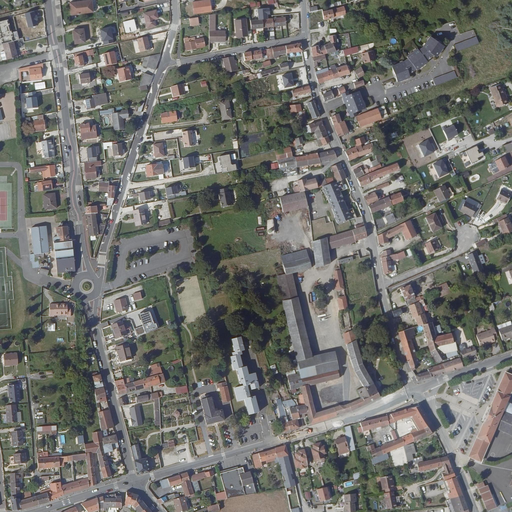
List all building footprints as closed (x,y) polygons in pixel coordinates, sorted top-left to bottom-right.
[(72,13),(94,11),(93,0),(80,0),(71,1),(72,13)] [(212,0),(194,3),(196,14),(213,12),(212,0)] [(300,14),(301,14),(301,10),(301,5),(294,5),(294,6),(294,7),(288,8),(288,14),(300,14)] [(345,13),(343,5),(324,11),(325,18),(325,19),(328,18),(338,15),(345,13)] [(324,11),(323,8),(318,10),(310,12),(310,19),(310,29),(316,28),(315,22),(321,20),(325,18),(324,11)] [(154,18),(158,17),(156,9),(144,13),(147,27),(156,25),(154,18)] [(193,26),(201,25),(200,17),(192,19),(193,26)] [(287,17),(274,18),(275,26),(287,25),(287,17)] [(252,21),(252,29),(275,26),(274,18),(252,21)] [(37,30),(34,20),(23,23),(22,23),(23,25),(25,25),(27,33),(37,30)] [(243,34),(248,34),(247,20),(236,21),(238,38),(243,37),(243,34)] [(26,37),(23,25),(22,23),(16,25),(20,39),(25,37),(26,37)] [(76,44),(87,43),(85,30),(75,31),(76,44)] [(227,43),(227,32),(211,32),(210,43),(227,43)] [(318,32),(311,33),(312,48),(320,46),(319,45),(322,44),(321,38),(319,38),(318,32)] [(330,35),(331,42),(325,45),(327,53),(338,50),(337,46),(335,47),(334,45),(337,45),(335,34),(330,35)] [(139,52),(149,49),(145,36),(136,38),(139,52)] [(428,40),(423,47),(426,49),(434,55),(436,57),(444,46),(432,38),(431,37),(428,40)] [(205,38),(196,40),(195,38),(189,39),(189,38),(185,39),(187,52),(198,50),(198,49),(206,47),(205,38)] [(456,43),(453,44),(455,51),(458,50),(461,49),(464,48),(467,47),(470,46),(474,45),(477,44),(475,38),(471,39),(468,40),(465,41),(462,42),(459,42),(456,43)] [(9,58),(20,55),(16,40),(5,43),(9,58)] [(302,48),(301,44),(285,47),(287,55),(302,52),(302,48)] [(320,46),(312,48),(313,51),(313,56),(322,54),(320,46)] [(280,58),(280,56),(287,55),(285,47),(280,48),(274,49),(275,54),(276,57),(276,59),(280,58)] [(345,55),(352,53),(351,47),(343,49),(345,55)] [(407,57),(408,58),(410,61),(416,69),(417,70),(428,62),(427,60),(421,53),(419,50),(417,49),(411,54),(407,57)] [(427,60),(434,55),(426,49),(421,53),(427,60)] [(371,61),(376,60),(373,50),(361,53),(362,57),(363,57),(364,62),(371,61)] [(85,59),(92,56),(91,51),(75,56),(78,68),(86,65),(85,59)] [(261,51),(252,53),(253,60),(263,59),(261,51)] [(156,70),(159,59),(161,53),(145,57),(142,66),(147,67),(156,70)] [(246,62),(253,60),(252,53),(249,54),(245,54),(245,55),(246,62)] [(326,57),(325,53),(322,54),(313,56),(314,61),(315,68),(318,67),(317,63),(320,62),(320,58),(326,57)] [(237,67),(236,62),(235,58),(225,60),(228,73),(239,70),(238,67),(237,67)] [(416,69),(410,61),(405,64),(409,74),(416,69)] [(272,67),(272,65),(273,62),(258,66),(259,70),(265,68),(272,67)] [(406,78),(410,77),(409,74),(405,64),(403,62),(396,65),(391,66),(392,68),(393,72),(403,69),(406,78)] [(42,68),(44,68),(43,63),(20,69),(21,80),(24,80),(23,71),(31,71),(32,79),(43,77),(42,68)] [(274,69),(274,70),(264,73),(265,78),(276,75),(276,74),(289,71),(288,64),(280,66),(280,68),(274,69)] [(347,64),(337,67),(340,76),(350,72),(349,70),(351,70),(349,66),(348,66),(347,64)] [(359,76),(365,74),(362,66),(356,70),(359,76)] [(121,82),(133,79),(130,67),(118,70),(121,82)] [(337,78),(340,77),(340,76),(337,67),(332,69),(335,78),(335,79),(337,78)] [(335,78),(332,69),(329,70),(323,72),(326,81),(331,79),(335,78)] [(393,72),(397,82),(406,78),(403,69),(393,72)] [(316,72),(319,83),(326,81),(323,72),(323,70),(316,72)] [(82,85),(92,83),(91,71),(88,71),(82,73),(82,75),(81,76),(82,85)] [(433,79),(436,85),(439,84),(442,83),(445,82),(448,81),(451,79),(454,78),(457,77),(455,71),(452,72),(449,73),(446,74),(443,76),(440,77),(437,78),(433,79)] [(152,84),(154,75),(145,73),(141,86),(148,85),(152,84)] [(286,81),(289,92),(292,91),(294,90),(291,79),(286,81)] [(357,88),(355,83),(348,85),(350,91),(357,88)] [(179,98),(189,95),(186,85),(175,88),(176,93),(178,93),(179,98)] [(309,85),(294,90),(292,91),(293,94),(294,96),(311,91),(309,85)] [(497,90),(495,90),(494,86),(485,90),(492,108),(502,105),(497,90)] [(337,98),(339,98),(338,96),(335,97),(333,91),(334,91),(333,88),(330,89),(331,92),(323,95),(324,99),(325,102),(337,98)] [(360,92),(350,95),(349,92),(347,92),(342,94),(352,119),(356,117),(358,116),(356,113),(366,109),(360,92)] [(95,96),(95,100),(88,101),(89,110),(97,108),(97,106),(110,104),(108,93),(95,96)] [(29,98),(26,98),(27,109),(38,108),(37,97),(29,98)] [(224,121),(232,119),(229,101),(220,103),(224,121)] [(313,120),(320,118),(315,106),(313,101),(307,103),(313,120)] [(124,118),(130,117),(129,109),(123,110),(123,111),(114,113),(116,130),(126,129),(124,118)] [(376,109),(358,116),(356,117),(359,125),(379,117),(376,109)] [(164,124),(179,122),(177,111),(163,115),(164,124)] [(39,132),(48,131),(46,114),(40,115),(41,120),(39,120),(39,122),(38,122),(39,132)] [(339,115),(332,118),(333,122),(334,125),(342,122),(339,115)] [(360,127),(380,120),(379,117),(359,125),(360,127)] [(306,126),(308,133),(314,131),(324,129),(322,125),(321,121),(306,126)] [(344,122),(342,122),(334,125),(337,131),(339,136),(348,132),(344,122)] [(97,126),(92,126),(91,124),(82,125),(84,140),(99,138),(97,126)] [(314,131),(317,140),(319,139),(327,137),(325,132),(324,129),(314,131)] [(186,148),(195,146),(193,131),(184,133),(186,148)] [(331,146),(327,137),(319,139),(319,142),(322,141),(326,148),(327,147),(331,146)] [(355,147),(366,143),(364,137),(354,141),(355,147)] [(289,147),(303,143),(301,138),(294,139),(294,144),(292,144),(291,140),(288,141),(289,147)] [(55,147),(54,147),(53,140),(44,142),(45,154),(56,152),(55,147)] [(117,154),(126,153),(124,143),(116,144),(117,154)] [(157,159),(166,157),(164,144),(155,146),(157,159)] [(375,152),(372,144),(356,150),(359,158),(367,154),(375,152)] [(501,146),(504,153),(511,150),(511,148),(510,144),(501,146)] [(276,152),(278,161),(293,157),(291,148),(276,152)] [(345,152),(349,161),(359,158),(356,150),(356,148),(345,152)] [(375,157),(377,162),(372,164),(374,171),(382,168),(380,164),(383,163),(381,155),(386,154),(387,149),(386,148),(385,152),(384,152),(382,153),(382,152),(379,154),(379,156),(375,157)] [(338,158),(335,151),(328,153),(329,160),(337,158),(338,158)] [(329,161),(329,160),(328,153),(319,155),(320,162),(329,161)] [(312,164),(320,162),(319,155),(318,154),(307,155),(307,156),(296,158),(297,166),(312,164)] [(223,168),(237,165),(236,155),(222,157),(223,168)] [(280,169),(284,168),(297,166),(296,158),(279,162),(280,169)] [(499,173),(509,168),(504,158),(494,162),(499,173)] [(98,165),(104,164),(104,159),(87,161),(89,177),(99,176),(98,165)] [(356,175),(358,178),(374,171),(372,164),(370,160),(363,163),(364,167),(354,171),(356,175)] [(332,167),(337,182),(341,180),(346,179),(341,167),(340,164),(339,165),(332,167)] [(50,176),(57,175),(56,165),(49,166),(48,165),(33,167),(34,170),(49,168),(50,176)] [(371,181),(401,171),(398,165),(382,170),(358,179),(360,183),(361,187),(372,183),(371,181)] [(164,166),(159,167),(159,166),(148,167),(150,177),(165,175),(164,166)] [(286,177),(298,175),(297,166),(284,168),(286,177)] [(461,174),(464,180),(470,176),(467,171),(461,174)] [(304,192),(306,192),(318,188),(317,186),(317,185),(315,179),(307,181),(306,179),(297,181),(298,187),(294,188),(295,194),(304,192)] [(321,185),(317,186),(318,188),(322,186),(327,185),(325,180),(321,181),(321,184),(321,185)] [(339,192),(345,190),(341,180),(337,182),(334,183),(327,185),(322,186),(329,203),(331,209),(337,224),(348,221),(356,218),(352,209),(347,211),(345,207),(346,207),(344,204),(342,198),(341,194),(340,194),(339,192)] [(120,186),(112,186),(111,181),(100,182),(101,191),(111,190),(109,205),(115,205),(120,186)] [(42,192),(55,190),(54,182),(45,183),(46,188),(42,189),(42,192)] [(440,203),(451,198),(446,186),(436,190),(439,198),(438,199),(440,203)] [(178,187),(167,189),(169,197),(180,194),(178,187)] [(230,188),(220,190),(221,194),(220,194),(221,200),(222,200),(223,202),(222,202),(223,208),(233,206),(230,188)] [(508,203),(511,195),(511,193),(503,188),(498,197),(508,203)] [(151,192),(141,194),(143,203),(153,201),(151,192)] [(283,213),(307,207),(304,192),(295,194),(280,198),(283,213)] [(48,210),(60,209),(58,194),(47,196),(48,210)] [(379,198),(377,199),(375,194),(365,198),(368,205),(379,200),(379,198)] [(404,202),(401,194),(388,198),(392,206),(404,202)] [(370,211),(371,214),(392,206),(388,198),(368,206),(370,211)] [(478,205),(476,208),(465,202),(460,211),(465,213),(464,215),(471,218),(471,217),(475,219),(481,207),(478,205)] [(99,206),(89,208),(90,211),(90,215),(98,214),(100,214),(99,206)] [(138,225),(148,224),(146,210),(136,212),(138,225)] [(441,216),(438,217),(436,213),(427,217),(431,224),(434,232),(443,228),(441,224),(444,222),(443,219),(441,216)] [(99,224),(98,221),(98,214),(90,215),(91,218),(91,222),(92,225),(99,224)] [(397,221),(396,220),(394,215),(386,218),(389,225),(397,221)] [(511,224),(508,225),(504,216),(491,223),(493,227),(497,225),(503,239),(511,234),(511,224)] [(324,218),(310,221),(313,241),(325,238),(335,236),(332,222),(326,224),(324,218)] [(408,241),(419,236),(412,220),(378,236),(379,239),(380,244),(389,242),(389,239),(404,232),(408,241)] [(352,225),(354,231),(351,232),(352,236),(365,232),(363,227),(362,222),(352,225)] [(108,226),(99,227),(99,224),(92,225),(93,237),(106,235),(107,231),(108,226)] [(51,252),(52,252),(49,226),(34,228),(38,253),(33,254),(34,261),(36,261),(36,268),(51,266),(50,258),(47,258),(47,254),(52,254),(51,252)] [(75,240),(73,240),(72,227),(60,228),(61,237),(58,237),(62,273),(79,271),(75,240)] [(354,242),(352,236),(351,232),(335,236),(325,238),(327,249),(354,242)] [(354,242),(366,238),(365,235),(365,232),(352,236),(354,242)] [(330,263),(327,249),(325,238),(313,241),(317,267),(330,263)] [(434,241),(425,245),(425,246),(428,252),(437,248),(434,241)] [(408,259),(405,251),(397,255),(400,262),(404,261),(408,259)] [(275,267),(278,278),(279,277),(293,274),(311,269),(306,252),(282,259),(284,265),(275,267)] [(391,262),(398,261),(397,255),(393,255),(388,256),(382,258),(383,267),(384,275),(385,275),(393,273),(391,262)] [(474,276),(483,273),(478,258),(470,260),(471,264),(470,264),(474,276)] [(52,276),(54,271),(43,268),(42,273),(52,276)] [(335,354),(313,360),(293,274),(279,277),(300,372),(298,375),(289,377),(291,382),(339,369),(335,354)] [(337,286),(344,285),(342,276),(337,277),(335,277),(337,286)] [(30,297),(34,296),(29,285),(26,286),(30,297)] [(400,290),(407,306),(409,306),(423,300),(424,300),(423,296),(415,299),(409,286),(400,290)] [(341,309),(348,308),(346,297),(339,298),(341,309)] [(127,310),(130,310),(127,298),(117,301),(119,312),(124,311),(127,310)] [(422,309),(426,307),(423,300),(409,306),(414,318),(416,318),(419,327),(433,323),(441,320),(437,310),(424,315),(422,309)] [(69,310),(69,306),(51,306),(51,318),(56,318),(56,316),(68,317),(68,318),(72,318),(72,310),(69,310)] [(395,317),(403,314),(401,309),(393,312),(395,317)] [(119,339),(129,335),(124,322),(114,326),(119,339)] [(424,327),(432,352),(433,352),(440,346),(457,343),(453,333),(453,334),(438,338),(437,335),(443,333),(441,326),(435,328),(433,323),(419,327),(400,333),(404,344),(410,360),(419,357),(413,338),(415,338),(415,336),(417,335),(415,331),(417,330),(417,329),(424,327)] [(503,341),(511,338),(511,326),(500,331),(503,341)] [(495,338),(498,337),(495,328),(492,329),(492,330),(477,335),(480,347),(496,342),(495,338)] [(242,350),(245,350),(242,337),(234,339),(237,352),(234,353),(235,356),(232,356),(235,369),(238,368),(241,383),(243,383),(244,385),(236,387),(239,400),(246,399),(249,414),(259,412),(255,395),(251,397),(248,384),(251,384),(252,388),(260,387),(256,372),(249,374),(247,366),(244,367),(241,354),(243,354),(242,350)] [(347,341),(354,365),(365,388),(373,383),(363,362),(357,340),(356,337),(347,341)] [(129,359),(140,356),(134,338),(124,342),(129,359)] [(457,343),(440,346),(433,352),(439,363),(449,358),(446,354),(459,351),(457,343)] [(464,358),(476,354),(474,348),(462,352),(464,358)] [(5,368),(18,367),(17,356),(4,357),(5,368)] [(420,362),(419,357),(410,360),(411,365),(415,371),(420,368),(418,364),(420,362)] [(441,375),(465,367),(462,357),(426,370),(426,372),(417,375),(419,381),(435,376),(441,375)] [(151,371),(151,377),(150,378),(152,386),(161,384),(160,378),(160,377),(160,375),(164,374),(162,366),(151,371)] [(302,388),(304,393),(305,399),(306,404),(308,412),(311,424),(344,414),(346,410),(341,407),(317,414),(310,386),(341,378),(339,369),(291,382),(293,391),(302,388)] [(511,374),(511,373),(511,371),(510,371),(509,373),(507,372),(492,406),(489,405),(482,421),(485,422),(469,457),(471,458),(470,460),(473,461),(474,459),(482,462),(497,428),(511,435),(511,414),(504,411),(511,393),(511,374)] [(98,374),(92,375),(95,390),(103,389),(101,381),(100,376),(98,376),(98,374)] [(116,380),(119,395),(137,390),(134,382),(131,383),(130,377),(116,380)] [(150,378),(149,379),(149,378),(143,379),(146,388),(152,386),(150,378)] [(146,388),(143,379),(134,382),(137,390),(146,388)] [(224,402),(231,400),(227,381),(218,383),(219,387),(221,387),(224,402)] [(380,397),(373,383),(365,388),(359,391),(363,399),(351,403),(350,407),(353,411),(367,403),(380,397)] [(9,402),(19,401),(18,384),(8,385),(9,402)] [(96,401),(96,402),(100,422),(105,450),(97,452),(102,473),(100,473),(101,478),(105,477),(111,476),(105,453),(113,451),(112,445),(115,444),(116,448),(118,448),(115,437),(107,439),(107,436),(106,436),(105,434),(106,434),(106,431),(113,429),(111,419),(106,399),(103,389),(95,390),(96,401)] [(223,409),(215,411),(212,397),(201,399),(205,413),(204,414),(207,424),(225,420),(223,409)] [(121,403),(122,407),(128,405),(128,404),(127,399),(124,399),(120,400),(121,403)] [(291,430),(287,410),(284,403),(282,399),(280,399),(284,410),(286,417),(284,418),(285,423),(283,424),(285,432),(288,431),(291,430)] [(297,404),(295,400),(284,403),(287,410),(291,430),(296,429),(300,428),(298,419),(301,418),(298,407),(297,404)] [(17,421),(16,411),(16,404),(6,405),(6,412),(7,422),(17,421)] [(306,417),(305,413),(308,412),(306,404),(298,407),(301,418),(302,418),(306,417)] [(134,427),(143,425),(140,406),(130,408),(132,418),(133,426),(134,426),(134,427)] [(397,421),(416,415),(425,428),(431,426),(420,407),(416,408),(391,415),(395,423),(397,422),(397,421)] [(390,424),(388,416),(382,418),(374,420),(377,428),(390,424)] [(377,428),(374,420),(371,421),(368,421),(370,429),(377,428)] [(365,431),(370,429),(368,421),(366,422),(362,423),(363,426),(365,431)] [(96,485),(93,453),(97,452),(105,450),(100,422),(93,423),(94,430),(92,431),(93,438),(94,444),(88,445),(86,430),(83,431),(85,454),(88,478),(89,487),(96,485)] [(21,431),(24,430),(24,426),(15,427),(15,431),(12,431),(12,438),(12,439),(12,443),(21,443),(21,431)] [(351,426),(344,428),(345,438),(353,437),(351,426)] [(416,440),(435,432),(431,426),(425,428),(413,433),(416,440)] [(416,440),(413,433),(399,439),(402,446),(411,442),(415,441),(416,440)] [(348,447),(354,445),(353,437),(345,438),(348,447)] [(338,450),(348,447),(345,438),(335,441),(338,450)] [(399,439),(395,440),(381,446),(382,450),(381,450),(383,454),(402,446),(399,439)] [(323,447),(321,447),(321,444),(314,445),(315,449),(315,452),(313,452),(315,462),(325,459),(323,454),(325,454),(325,452),(326,451),(325,448),(324,448),(323,447)] [(369,446),(373,458),(378,456),(376,449),(374,444),(369,446)] [(141,450),(140,446),(132,447),(138,474),(147,472),(151,472),(148,459),(144,459),(141,450)] [(349,453),(348,447),(338,450),(340,456),(349,453)] [(276,463),(279,463),(278,458),(278,457),(276,449),(264,452),(252,455),(256,468),(263,467),(261,461),(266,460),(271,459),(272,461),(276,460),(276,463)] [(304,466),(308,465),(304,451),(299,452),(299,453),(296,454),(297,459),(298,461),(295,462),(296,467),(300,467),(301,468),(304,468),(304,466)] [(13,464),(24,463),(23,453),(12,454),(13,464)] [(178,456),(177,455),(172,456),(174,466),(177,466),(181,465),(179,456),(178,456)] [(67,456),(61,457),(58,457),(59,466),(68,466),(67,456)] [(292,470),(288,456),(278,458),(279,463),(284,488),(285,488),(286,488),(296,486),(294,479),(293,480),(291,474),(293,474),(292,470)] [(446,456),(419,463),(409,466),(407,466),(409,474),(442,466),(450,464),(448,461),(446,456)] [(162,469),(166,469),(168,468),(167,458),(160,459),(162,469)] [(243,468),(238,469),(238,467),(220,472),(226,492),(228,498),(257,494),(250,472),(245,474),(243,468)] [(191,476),(190,476),(188,477),(189,481),(190,483),(213,476),(211,470),(191,476)] [(444,472),(442,473),(444,480),(455,477),(454,473),(452,470),(444,472)] [(18,472),(10,472),(11,483),(18,483),(18,472)] [(188,477),(187,473),(178,475),(181,483),(189,481),(188,477)] [(181,483),(178,475),(167,478),(169,487),(181,483)] [(392,483),(391,480),(390,475),(380,477),(382,489),(385,489),(386,492),(393,491),(393,487),(394,487),(393,483),(392,483)] [(458,484),(455,477),(444,480),(442,480),(449,498),(462,495),(458,484)] [(89,487),(88,478),(72,483),(75,491),(81,489),(83,488),(89,487)] [(162,489),(169,487),(167,478),(159,481),(162,489)] [(184,495),(179,496),(180,499),(184,497),(194,494),(190,483),(189,481),(181,483),(184,495)] [(486,485),(484,485),(483,481),(477,483),(486,511),(494,508),(486,485)] [(20,490),(19,490),(18,483),(11,483),(11,495),(20,495),(20,490)] [(72,483),(60,487),(60,489),(62,495),(68,493),(75,491),(72,483)] [(328,486),(318,489),(321,501),(331,498),(328,486)] [(57,498),(62,495),(60,489),(51,491),(53,500),(57,498)] [(48,502),(51,501),(53,500),(51,491),(46,493),(45,490),(39,492),(39,495),(42,503),(48,502)] [(216,494),(217,500),(228,498),(226,492),(216,494)] [(345,502),(344,502),(345,511),(352,511),(355,511),(354,501),(355,501),(354,493),(344,494),(345,502)] [(115,511),(115,508),(116,496),(116,494),(110,495),(103,496),(103,508),(103,511),(115,511)] [(158,500),(161,504),(175,500),(176,500),(174,495),(158,500)] [(453,511),(468,511),(468,510),(462,495),(449,498),(445,499),(447,506),(451,505),(453,511)] [(35,496),(22,500),(20,500),(18,501),(20,509),(30,506),(39,504),(35,496)] [(92,511),(98,510),(99,508),(103,508),(103,496),(93,500),(81,504),(88,511),(92,511)] [(133,506),(135,509),(136,508),(143,502),(140,500),(137,496),(133,506)] [(385,508),(394,506),(392,496),(383,498),(385,508)] [(12,510),(14,510),(16,509),(20,509),(18,501),(20,500),(19,497),(10,498),(11,505),(12,510)] [(182,511),(188,510),(184,497),(180,499),(176,500),(175,500),(178,511),(182,511)] [(150,511),(143,502),(136,508),(137,511),(150,511)]
